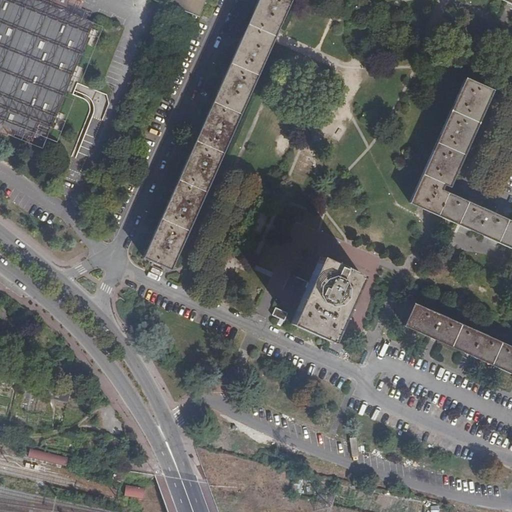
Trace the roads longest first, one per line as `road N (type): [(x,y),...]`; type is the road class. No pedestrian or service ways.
road 1 (residential): [(168,424),(213,401),(385,475),(511,501)]
road 2 (primary): [(0,263),(77,328),(117,377),(155,437),(184,511)]
road 3 (residential): [(230,0),(111,262)]
road 4 (residential): [(361,375),(111,262)]
road 5 (primary): [(168,424),(98,316)]
